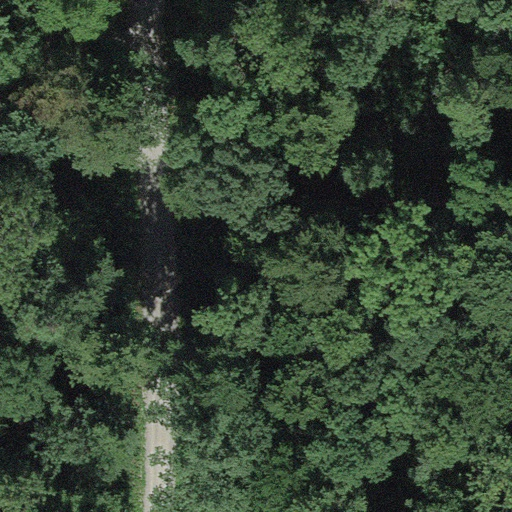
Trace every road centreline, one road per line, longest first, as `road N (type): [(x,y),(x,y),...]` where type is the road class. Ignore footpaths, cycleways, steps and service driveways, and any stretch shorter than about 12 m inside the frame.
road 1 (track): [(141,0),(171,511)]
road 2 (track): [(116,0),(0,102)]
